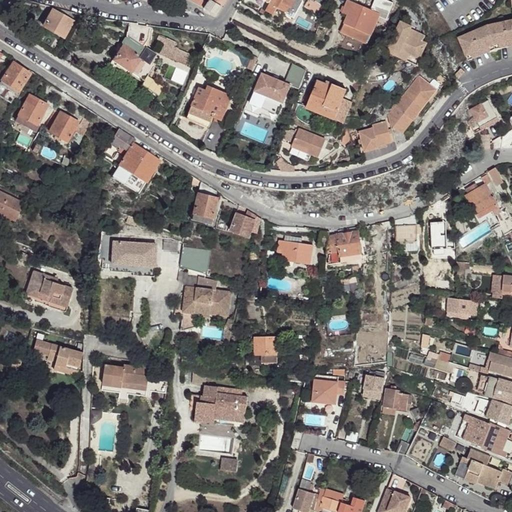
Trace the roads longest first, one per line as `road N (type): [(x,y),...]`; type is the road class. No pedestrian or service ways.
road 1 (residential): [(0,31),(185,147),(256,177),(323,178),(406,155),(464,89),(511,67)]
road 2 (residential): [(511,158),(492,159),(391,214),(289,221),(265,214),(0,45)]
road 3 (residential): [(492,511),(396,463),(303,442)]
road 4 (residential): [(80,4),(218,26),(235,0)]
